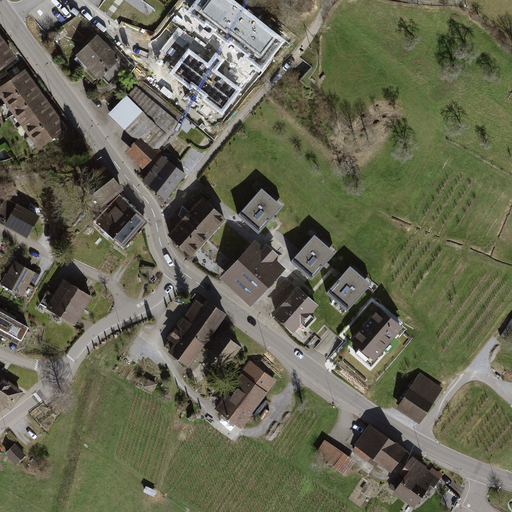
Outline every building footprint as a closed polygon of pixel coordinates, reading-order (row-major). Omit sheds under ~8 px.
[(282,40),(229,0),(196,0),(189,9),(187,12),(202,23),(204,22),(213,29),(211,30),(220,38),(223,40),(225,41),(226,39),(245,54),(244,56),(260,69),(282,40)] [(173,33),(160,51),(165,55),(178,36),(189,44),(193,39),(178,27),(173,33)] [(0,67),(16,56),(0,33),(0,67)] [(99,33),(75,54),(99,78),(101,76),(109,84),(127,68),(119,60),(122,58),(99,33)] [(208,66),(188,51),(172,71),(191,86),(192,85),(204,95),(203,96),(224,113),(239,91),(214,71),(221,61),(215,56),(213,58),(208,66)] [(67,127),(26,67),(0,85),(0,96),(37,147),(67,127)] [(134,85),(108,113),(135,138),(138,136),(155,153),(183,120),(134,85)] [(123,151),(142,168),(155,153),(138,136),(135,138),(123,151)] [(162,155),(144,181),(168,199),(187,173),(162,155)] [(106,202),(123,189),(104,163),(86,175),(106,202)] [(282,206),(262,188),(239,213),(259,231),(282,206)] [(6,197),(0,208),(0,220),(27,236),(39,215),(6,197)] [(118,197),(97,221),(123,244),(144,219),(118,197)] [(193,255),(226,218),(203,197),(170,234),(193,255)] [(334,251),(315,235),(293,259),(312,276),(334,251)] [(254,238),(219,277),(251,306),(286,268),(275,257),(278,253),(266,242),(263,246),(254,238)] [(15,260),(1,284),(23,296),(36,272),(15,260)] [(370,282),(351,266),(329,291),(348,307),(370,282)] [(323,296),(342,276),(334,268),(315,288),(323,296)] [(62,278),(45,306),(75,323),(93,295),(62,278)] [(298,284),(274,313),(296,331),(320,304),(298,284)] [(195,298),(162,346),(189,366),(227,313),(207,299),(204,304),(195,298)] [(406,326),(379,304),(348,339),(376,362),(406,326)] [(29,325),(6,313),(0,324),(0,333),(19,345),(29,325)] [(221,329),(204,352),(225,368),(242,345),(221,329)] [(251,360),(215,407),(241,427),(277,379),(251,360)] [(0,373),(0,401),(11,408),(24,389),(0,373)] [(422,373),(398,405),(420,421),(444,389),(422,373)] [(370,423),(355,442),(358,443),(352,451),(376,468),(380,463),(391,471),(407,450),(370,423)] [(326,440),(316,453),(347,474),(356,461),(326,440)] [(15,442),(5,452),(17,463),(27,453),(15,442)] [(413,455),(400,472),(404,476),(394,491),(405,499),(426,468),(427,466),(413,455)] [(429,470),(426,468),(405,499),(414,507),(430,484),(435,487),(443,475),(433,467),(429,470)]
